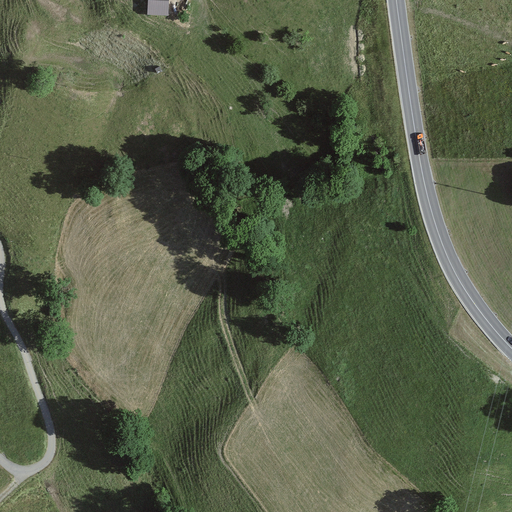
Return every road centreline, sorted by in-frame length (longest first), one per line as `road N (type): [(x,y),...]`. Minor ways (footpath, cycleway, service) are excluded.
road 1 (secondary): [(396,0),(423,181),(440,239),(474,303),(511,348)]
road 2 (track): [(0,320),(44,426),(36,455),(12,475),(0,465)]
